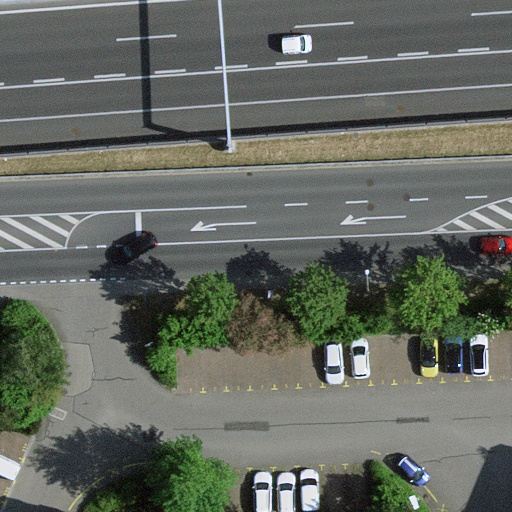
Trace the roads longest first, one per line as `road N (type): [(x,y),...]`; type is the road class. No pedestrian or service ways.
road 1 (motorway): [(0,50),(511,12)]
road 2 (primary): [(0,234),(511,212)]
